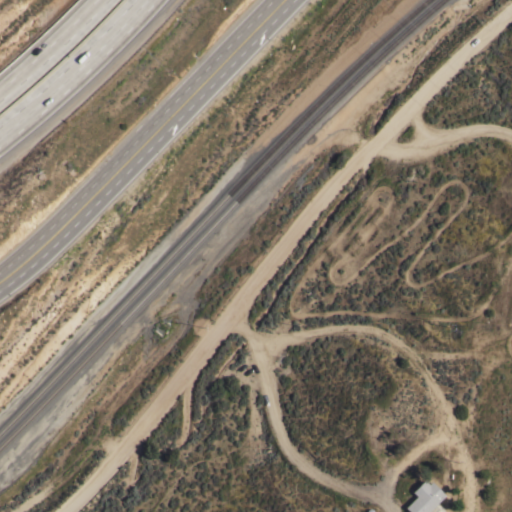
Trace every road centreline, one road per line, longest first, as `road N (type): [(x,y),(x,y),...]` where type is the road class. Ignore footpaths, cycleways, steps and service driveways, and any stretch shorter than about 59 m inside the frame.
road 1 (residential): [(63,511),(344,176),(511,10)]
road 2 (primary): [(0,266),(52,225),(273,0)]
road 3 (motorway): [(0,143),(78,82),(159,0)]
road 4 (motorway): [(115,0),(0,99)]
road 5 (residential): [(376,142),(395,157),(421,156),(478,129),(511,133)]
